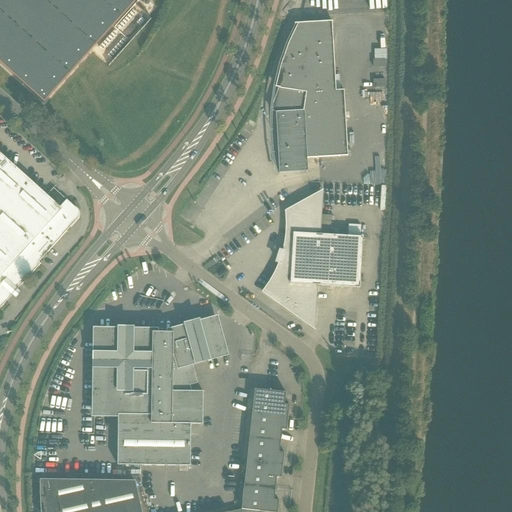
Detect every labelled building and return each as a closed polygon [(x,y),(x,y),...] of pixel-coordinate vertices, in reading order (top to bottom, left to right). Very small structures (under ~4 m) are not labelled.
[(0,0),(0,63),(44,103),(109,30),(136,0),(0,0)] [(280,88),(278,103),(276,103),(275,107),(277,107),(276,113),(279,173),(308,172),(307,159),(347,156),(344,91),(336,91),(332,22),(294,24),(294,25),(297,24),(288,44),(281,65),(275,88),(280,88)] [(0,153),(0,306),(21,284),(22,285),(40,264),(38,262),(47,251),(48,252),(65,233),(64,232),(76,219),(77,217),(78,214),(77,212),(75,210),(70,205),(71,204),(53,188),(47,196),(0,153)] [(276,272),(271,282),(264,292),(314,327),(315,292),(317,292),(317,288),(316,288),(316,285),(359,288),(362,237),(319,235),(321,193),(286,212),(287,223),(287,233),(286,243),(284,253),(279,251),(279,252),(277,260),(276,260),(276,261),(281,262),(276,272)] [(119,331),(95,330),(94,415),(118,416),(117,466),(190,467),(190,425),(202,425),(203,392),(190,392),(188,385),(196,383),(191,364),(226,355),(216,319),(198,323),(198,322),(186,325),(186,327),(169,332),(169,333),(156,333),(156,331),(132,331),(132,329),(119,329),(119,331)] [(254,390),(253,400),(252,414),(288,418),(289,405),(288,405),(288,406),(284,405),(286,393),(254,390)] [(286,431),(288,418),(252,414),(249,438),(280,441),(282,430),(285,430),(285,431),(286,431)] [(279,453),(280,441),(249,438),(247,462),(283,466),(284,453),(283,453),(279,453)] [(281,478),(283,466),(247,462),(244,486),(275,489),(276,477),(280,478),(281,478)] [(141,511),(135,482),(45,481),(47,491),(44,492),(46,502),(45,502),(47,511),(45,511),(141,511)] [(274,501),(275,489),(244,486),(241,510),(231,511),(259,511),(260,511),(277,511),(279,501),(277,500),(277,501),(274,501)]
